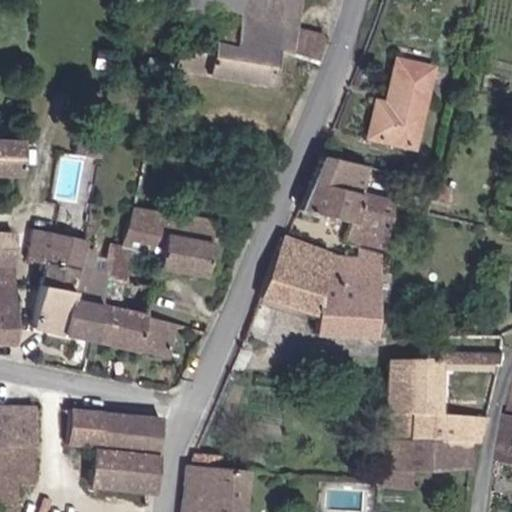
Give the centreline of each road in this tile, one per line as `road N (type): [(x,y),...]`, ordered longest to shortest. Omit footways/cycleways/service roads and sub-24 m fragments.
road 1 (tertiary): [(191,404),(360,0)]
road 2 (residential): [(0,368),(191,404)]
road 3 (unclassified): [(483,511),(511,375)]
road 4 (unknown): [(57,379),(58,468),(68,511)]
